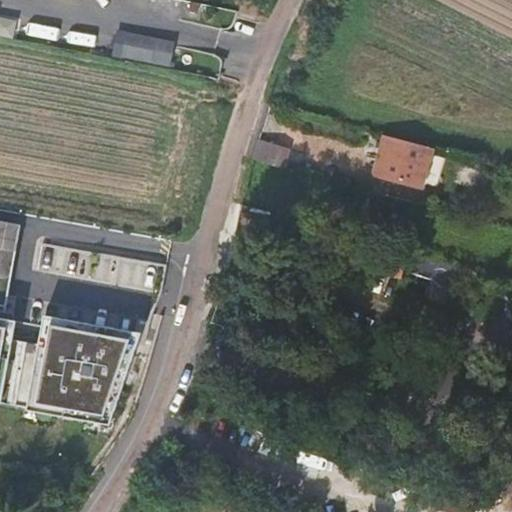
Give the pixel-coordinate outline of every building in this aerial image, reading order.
[(173,44),(153,42),(151,59),(171,62),(173,44)] [(388,135),(383,156),(389,157),(394,137),(388,135)] [(389,157),(383,156),(378,176),(422,187),(432,147),(394,137),(389,157)] [(261,139),(256,158),(287,167),(292,147),(261,139)] [(438,184),(446,159),(437,156),(428,180),(438,184)] [(0,217),(0,244),(18,247),(23,220),(0,217)] [(408,253),(286,221),(280,245),(402,277),(408,253)] [(305,311),(285,306),(279,324),(299,329),(305,311)] [(16,321),(0,318),(0,401),(1,402),(1,404),(27,408),(27,410),(110,425),(141,333),(44,315),(39,344),(12,339),(16,321)] [(466,511),(469,502),(435,491),(428,510),(434,511),(466,511)]
